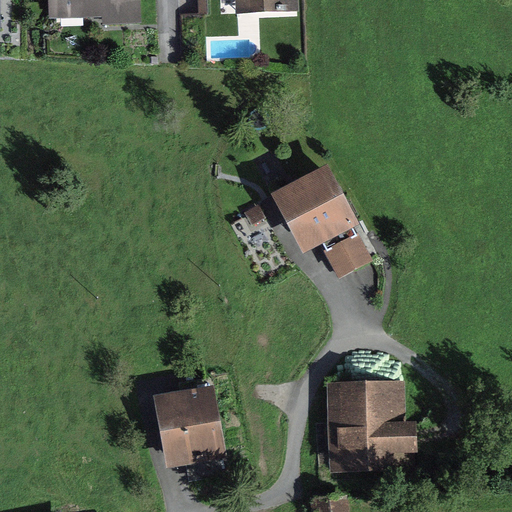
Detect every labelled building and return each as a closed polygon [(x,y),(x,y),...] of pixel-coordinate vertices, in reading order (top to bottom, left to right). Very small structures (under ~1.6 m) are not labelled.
[(46,0),(48,21),(101,19),(101,26),(142,25),(141,0),(46,0)] [(235,0),(236,16),(258,15),(299,13),(298,0),(235,0)] [(271,199),(302,259),(321,249),(356,231),(359,229),(328,169),(271,199)] [(258,206),(244,213),(251,228),(266,220),(258,206)] [(356,231),(321,249),(339,283),(374,265),(356,231)] [(405,383),(327,386),(330,477),(408,474),(407,462),(419,462),(417,424),(407,424),(405,383)] [(214,388),(153,399),(167,472),(228,460),(214,388)] [(348,511),(347,498),(310,501),(310,511),(348,511)]
